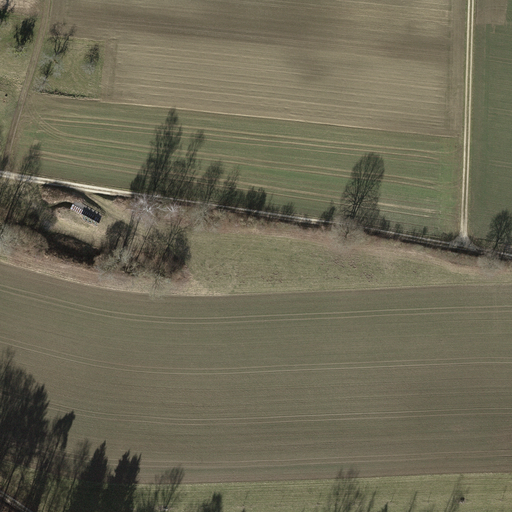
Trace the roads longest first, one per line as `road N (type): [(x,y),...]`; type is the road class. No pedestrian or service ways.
road 1 (track): [(511,255),(0,172)]
road 2 (track): [(463,245),(470,0)]
road 3 (track): [(7,173),(48,0)]
